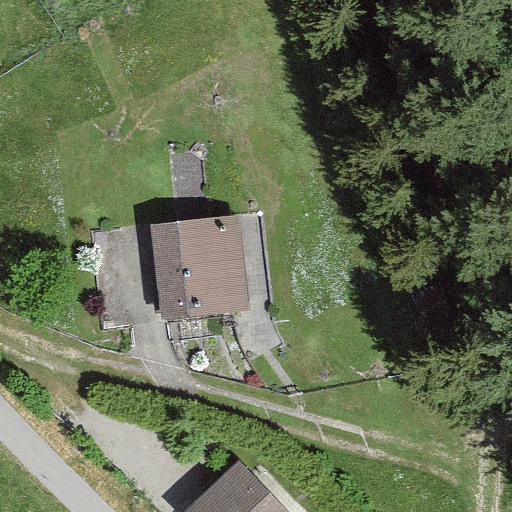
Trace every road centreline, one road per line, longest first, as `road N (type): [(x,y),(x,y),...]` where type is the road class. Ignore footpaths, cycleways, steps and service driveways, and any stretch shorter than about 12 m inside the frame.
road 1 (track): [(0,339),(47,360),(430,464),(471,490),(482,511)]
road 2 (unclassified): [(0,417),(91,511)]
